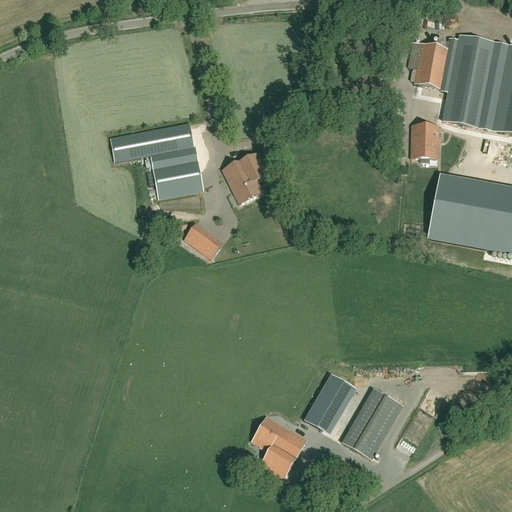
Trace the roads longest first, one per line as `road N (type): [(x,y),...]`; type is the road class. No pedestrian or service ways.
road 1 (unclassified): [(0,61),(84,33),(389,0)]
road 2 (unclassified): [(360,511),(511,404)]
